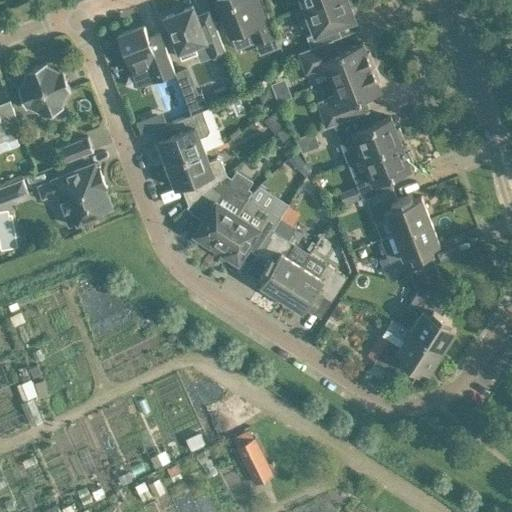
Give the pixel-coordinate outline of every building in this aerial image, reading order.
[(218,0),(224,14),(231,33),(236,48),(255,41),(260,53),(280,45),(276,33),(271,20),(264,1),(263,0),(218,0)] [(349,0),(319,0),(306,5),(316,32),(307,35),(311,46),(332,38),(341,35),(337,23),(353,17),(349,5),(351,4),(349,0)] [(208,46),(209,46),(213,57),(225,52),(210,11),(197,16),(192,5),(166,15),(179,49),(205,39),(208,46)] [(155,80),(176,72),(160,31),(149,36),(144,24),(118,34),(132,71),(152,64),(157,78),(155,78),(155,80)] [(330,68),(334,80),(372,65),(363,41),(336,51),(332,38),(311,46),(299,51),(307,70),(316,67),(318,72),(330,68)] [(18,85),(25,104),(26,107),(27,107),(27,106),(29,106),(41,112),(42,113),(41,113),(42,114),(64,106),(63,105),(63,103),(68,91),(70,90),(70,91),(71,90),(63,68),(61,68),(61,69),(60,69),(47,64),(47,62),(47,61),(25,69),(25,71),(26,70),(26,72),(21,85),(19,85),(18,85)] [(327,125),(328,125),(360,113),(355,100),(381,90),(372,65),(334,80),(339,91),(327,96),(329,101),(319,105),(327,125)] [(192,108),(208,102),(201,84),(185,90),(192,108)] [(269,84),(257,90),(263,102),(275,96),(269,84)] [(23,134),(10,99),(0,102),(0,137),(6,135),(8,140),(23,134)] [(164,137),(158,139),(162,148),(166,159),(167,162),(205,148),(222,142),(209,106),(202,109),(178,118),(159,125),(160,126),(166,124),(170,134),(164,137)] [(164,108),(152,113),(156,125),(169,120),(164,108)] [(339,135),(348,161),(363,155),(401,141),(398,135),(403,133),(398,122),(394,123),(391,115),(339,135)] [(149,116),(136,121),(140,132),(153,127),(149,116)] [(287,125),(277,133),(283,141),(293,133),(287,125)] [(65,161),(75,157),(94,150),(88,135),(60,146),(65,161)] [(401,141),(363,155),(369,171),(354,177),(358,186),(362,198),(365,197),(392,187),(387,175),(410,166),(409,162),(413,161),(408,149),(405,151),(401,141)] [(205,148),(167,162),(168,165),(172,176),(176,186),(182,184),(188,182),(191,181),(196,196),(194,198),(188,202),(189,203),(213,183),(227,173),(221,159),(217,157),(209,160),(205,148)] [(296,151),(288,159),(298,169),(306,162),(296,151)] [(54,178),(39,184),(43,196),(58,190),(65,188),(77,220),(85,217),(88,219),(92,219),(96,217),(97,213),(112,207),(104,187),(107,185),(99,165),(96,166),(94,162),(76,170),(53,178),(54,178)] [(189,203),(187,205),(193,212),(203,218),(199,225),(194,232),(197,233),(196,235),(196,238),(203,243),(206,242),(207,240),(216,246),(238,212),(248,195),(251,190),(231,177),(227,173),(213,183),(189,203)] [(0,185),(0,202),(29,192),(23,177),(0,185)] [(358,186),(340,193),(344,205),(362,198),(358,186)] [(388,214),(394,232),(430,218),(421,194),(413,197),(411,193),(397,198),(393,186),(392,187),(365,197),(375,219),(388,214)] [(238,212),(216,246),(226,252),(224,254),(225,256),(232,261),(235,260),(236,258),(238,260),(247,246),(257,253),(273,228),(276,223),(281,216),(248,195),(238,212)] [(273,228),(257,253),(268,260),(260,272),(265,275),(263,279),(260,282),(282,296),(303,264),(287,253),(294,241),(289,238),(296,226),(281,216),(276,223),(273,228)] [(407,274),(411,272),(436,263),(431,251),(433,250),(432,245),(440,242),(430,218),(394,232),(401,250),(388,255),(397,278),(407,274)] [(303,264),(282,296),(303,309),(306,306),(320,315),(321,316),(347,275),(326,262),(310,252),(303,264)] [(410,328),(442,349),(456,328),(449,323),(452,318),(439,311),(446,300),(438,295),(441,291),(436,279),(441,277),(436,263),(411,272),(417,286),(419,288),(408,305),(420,313),(410,328)] [(388,337),(375,358),(399,373),(406,362),(419,370),(421,366),(429,370),(442,349),(410,328),(400,344),(388,337)] [(30,378),(14,385),(19,397),(21,396),(22,399),(36,393),(30,378)] [(200,431),(187,437),(192,449),(205,442),(200,431)] [(255,437),(236,446),(254,482),(272,473),(255,437)] [(128,471),(118,476),(122,484),(132,480),(128,471)]
